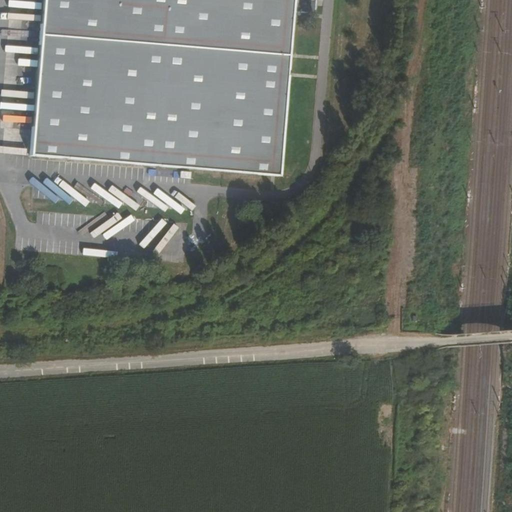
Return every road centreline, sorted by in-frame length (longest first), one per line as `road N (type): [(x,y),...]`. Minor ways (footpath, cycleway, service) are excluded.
road 1 (unclassified): [(511,335),(0,368)]
road 2 (track): [(389,343),(413,0)]
road 3 (unknown): [(203,191),(274,195),(311,175),(334,0)]
road 4 (unknown): [(5,162),(19,208),(58,231),(188,241),(203,191)]
road 5 (unknown): [(5,162),(203,191)]
